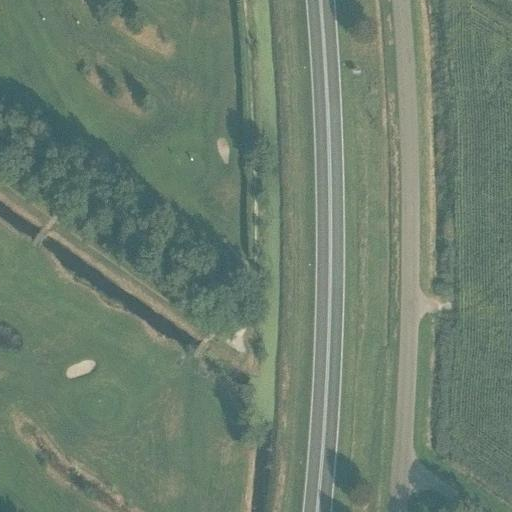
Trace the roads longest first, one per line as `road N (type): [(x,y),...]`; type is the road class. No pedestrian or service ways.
road 1 (unclassified): [(401,511),(417,313),(398,0)]
road 2 (trunk): [(311,511),(330,312),(317,0)]
